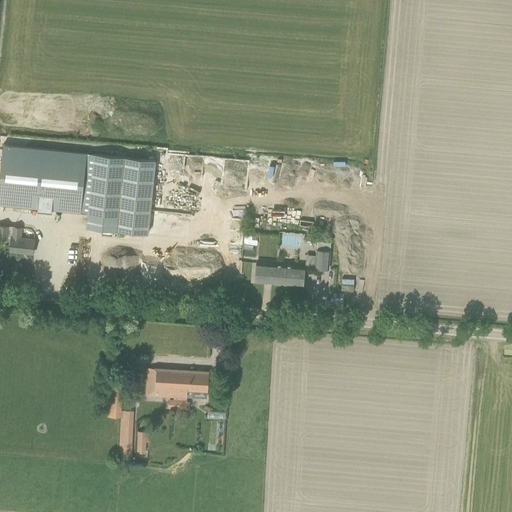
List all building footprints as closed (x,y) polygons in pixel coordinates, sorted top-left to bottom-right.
[(81,212),(87,153),(3,144),(0,172),(0,203),(37,208),(37,210),(49,212),(52,212),(52,209),(81,212)] [(155,160),(87,153),(81,212),(88,213),(87,227),(148,234),(155,160)] [(0,225),(0,238),(7,239),(7,237),(11,237),(10,251),(33,253),(34,239),(19,238),(20,228),(0,225)] [(279,248),(302,248),(302,232),(279,231),(279,248)] [(315,268),(329,269),(331,250),(316,248),(315,268)] [(217,277),(237,278),(238,261),(227,260),(226,271),(217,271),(217,277)] [(303,285),(305,267),(256,263),(254,281),(303,285)] [(209,372),(148,368),(147,378),(146,394),(173,396),(173,399),(168,399),(167,409),(172,409),(171,418),(179,419),(180,409),(190,409),(190,401),(189,401),(190,388),(208,390),(208,381),(209,372)] [(122,380),(108,380),(107,418),(120,418),(118,455),(119,455),(119,464),(127,464),(127,456),(131,456),(133,410),(121,410),(122,380)] [(137,431),(137,450),(145,451),(146,442),(148,442),(149,431),(137,431)]
